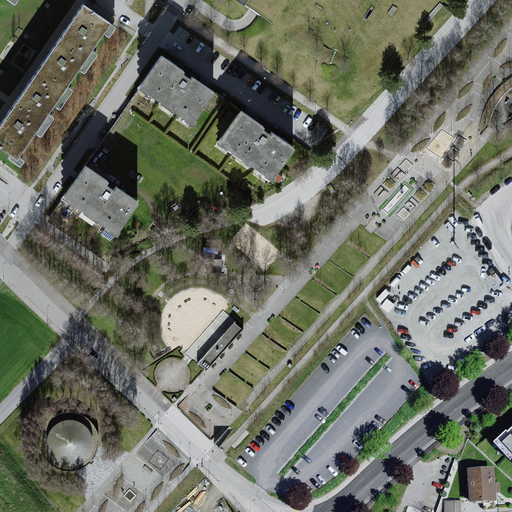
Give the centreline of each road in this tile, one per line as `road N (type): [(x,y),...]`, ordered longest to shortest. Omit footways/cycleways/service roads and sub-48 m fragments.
road 1 (residential): [(260,511),(71,328),(7,249),(181,0)]
road 2 (motorway): [(511,46),(70,511)]
road 3 (motorway): [(121,511),(511,91)]
road 4 (residential): [(484,0),(341,157),(289,203),(251,214)]
road 5 (tertiary): [(343,508),(427,429),(511,367)]
